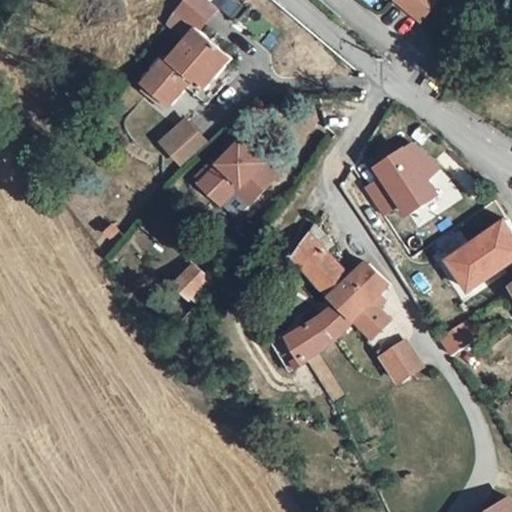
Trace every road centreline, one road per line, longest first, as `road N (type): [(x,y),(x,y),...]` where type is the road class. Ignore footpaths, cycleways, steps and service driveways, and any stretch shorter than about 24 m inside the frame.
road 1 (residential): [(389,80),(333,158),(329,187),(468,402),(486,444),(484,477),(471,501)]
road 2 (unclassified): [(389,80),(504,164)]
road 3 (unclassified): [(293,0),(389,80)]
